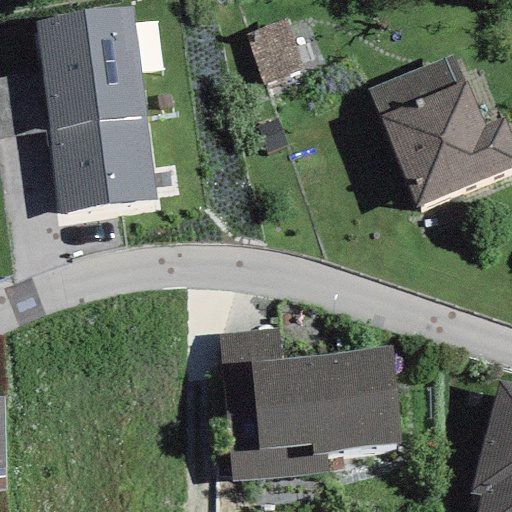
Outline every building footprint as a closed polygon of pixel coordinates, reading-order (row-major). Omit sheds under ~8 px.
[(286,19),(244,33),(263,84),(304,70),(286,19)] [(153,215),(130,39),(39,51),(63,227),(153,215)] [(453,53),(367,89),(416,207),(511,167),(511,141),(501,116),(483,124),(453,53)] [(391,347),(280,359),(278,329),(218,335),(232,483),(327,472),(325,453),(399,442),(391,347)] [(511,511),(511,383),(497,380),(470,492),(482,495),(477,511),(511,511)]
